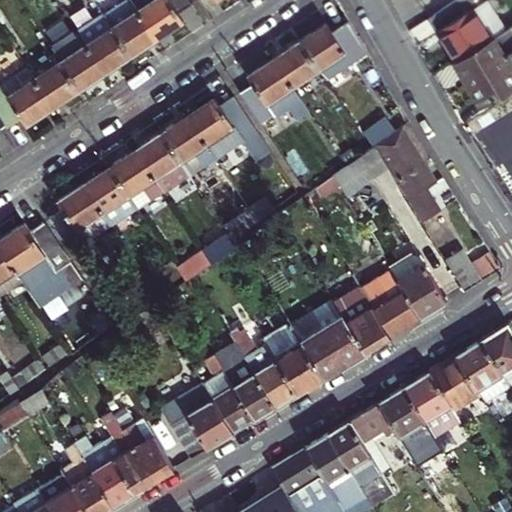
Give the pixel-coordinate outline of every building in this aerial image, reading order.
[(155,40),(129,0),(122,0),(102,13),(130,56),(143,48),(155,40)] [(191,6),(187,0),(129,0),(155,40),(169,31),(183,22),(178,15),(191,6)] [(468,0),(430,25),(438,38),(463,21),(474,13),(483,7),(478,0),(468,0)] [(116,64),(130,56),(102,13),(75,32),(83,44),(103,73),(116,64)] [(437,39),(442,47),(480,23),(474,13),(463,21),(438,38),(437,39)] [(299,44),(319,73),(325,82),(368,51),(350,21),(333,33),(327,25),(313,35),(299,44)] [(480,23),(442,47),(449,58),(455,69),(493,45),(480,23)] [(103,73),(83,44),(79,47),(69,31),(48,45),(58,60),(56,61),(76,90),(89,82),(103,73)] [(469,91),(482,113),(511,93),(511,32),(493,45),(455,69),(469,91)] [(295,91),(319,73),(299,44),(287,53),(275,62),(295,91)] [(63,99),(76,90),(56,61),(31,78),(50,107),(63,99)] [(270,108),(295,91),(275,62),(262,71),(250,80),(254,87),(242,95),(261,124),(274,115),(270,108)] [(50,107),(31,78),(24,67),(0,83),(0,117),(4,123),(17,115),(24,124),(37,116),(50,107)] [(302,102),(295,91),(270,108),(274,115),(278,119),(302,102)] [(231,129),(240,143),(256,132),(234,97),(218,107),(213,98),(200,107),(187,115),(206,145),(231,129)] [(161,132),(180,162),(206,145),(187,115),(174,124),(161,132)] [(395,123),(369,143),(376,154),(400,137),(403,135),(395,123)] [(216,159),(240,143),(231,129),(206,145),(215,157),(216,159)] [(134,149),(154,179),(180,162),(161,132),(147,141),(134,149)] [(386,178),(419,232),(437,222),(428,208),(437,203),(445,198),(440,188),(434,192),(400,137),(376,154),(372,156),(376,161),(386,178)] [(215,157),(206,145),(180,162),(187,173),(215,157)] [(127,196),(154,179),(134,149),(121,158),(108,167),(127,196)] [(386,178),(376,161),(334,187),(342,201),(344,204),(386,178)] [(187,173),(180,162),(154,179),(161,190),(187,173)] [(101,213),(127,196),(108,167),(95,175),(82,183),(101,213)] [(161,190),(154,179),(127,196),(135,207),(161,190)] [(60,207),(47,214),(70,250),(109,224),(101,213),(82,183),(69,192),(56,200),(60,207)] [(318,197),(326,211),(342,201),(334,187),(318,197)] [(135,207),(127,196),(101,213),(109,224),(135,207)] [(428,208),(437,222),(446,216),(437,203),(428,208)] [(232,243),(259,224),(249,209),(223,228),(226,233),(232,243)] [(7,232),(0,236),(0,250),(13,270),(20,281),(38,307),(79,280),(41,220),(25,230),(21,223),(7,232)] [(214,270),(239,253),(232,243),(226,233),(201,251),(214,270)] [(0,279),(13,270),(0,250),(0,279)] [(201,251),(175,269),(182,279),(188,289),(195,284),(214,270),(201,251)] [(167,257),(142,275),(157,297),(182,279),(175,269),(167,257)] [(460,257),(442,269),(461,300),(470,294),(480,288),(468,270),(460,257)] [(468,270),(480,288),(498,278),(486,259),(468,270)] [(396,287),(419,325),(430,318),(446,309),(416,261),(413,260),(388,275),(396,287)] [(0,294),(20,281),(13,270),(0,279),(0,294)] [(119,309),(112,314),(119,324),(157,297),(142,275),(112,297),(119,309)] [(370,313),(389,343),(405,334),(419,325),(396,287),(389,277),(360,295),(370,313)] [(360,297),(335,313),(341,322),(364,359),(377,351),(389,343),(370,313),(360,297)] [(234,302),(240,311),(248,307),(242,298),(234,302)] [(334,311),(292,338),(298,348),(321,385),(343,371),(364,359),(341,322),(335,313),(334,311)] [(109,327),(100,313),(86,322),(95,336),(109,327)] [(511,320),(499,329),(485,337),(511,380),(511,320)] [(269,358),(296,400),(310,392),(321,385),(298,348),(292,338),(287,329),(261,345),(265,351),(269,358)] [(236,335),(229,339),(232,344),(246,367),(274,413),(286,407),(296,400),(269,358),(265,351),(255,356),(243,337),(238,340),(236,335)] [(511,380),(485,337),(472,345),(459,353),(487,396),(511,380)] [(39,355),(51,373),(65,362),(53,344),(39,355)] [(232,344),(210,357),(221,374),(253,426),(264,420),(274,413),(246,367),(232,344)] [(487,396),(459,353),(446,361),(434,369),(461,413),(487,396)] [(210,376),(197,383),(232,440),(242,433),(253,426),(221,374),(210,357),(201,362),(210,376)] [(35,358),(12,374),(24,393),(47,376),(35,358)] [(12,374),(7,366),(0,370),(0,377),(14,400),(24,393),(12,374)] [(461,413),(434,369),(421,376),(408,384),(437,430),(463,415),(461,413)] [(60,379),(65,387),(77,380),(72,372),(60,379)] [(160,406),(194,462),(211,452),(232,440),(197,383),(160,406)] [(437,430),(408,384),(395,392),(381,400),(397,426),(411,447),(437,430)] [(48,408),(39,394),(19,409),(26,421),(48,408)] [(384,511),(402,500),(391,482),(368,443),(383,434),(397,426),(381,400),(356,416),(330,432),(357,475),(359,479),(374,503),(376,506),(379,511),(384,511)] [(111,407),(106,410),(111,418),(116,415),(111,407)] [(0,422),(0,437),(0,438),(26,421),(19,409),(0,422)] [(123,414),(111,421),(122,437),(153,487),(164,480),(173,475),(141,424),(132,429),(123,414)] [(113,446),(104,452),(113,466),(133,499),(145,492),(153,487),(122,437),(111,421),(110,418),(99,424),(110,443),(113,446)] [(366,511),(376,506),(374,503),(359,479),(357,475),(330,432),(305,447),(274,466),(284,482),(302,511),(366,511)] [(68,440),(73,448),(85,441),(79,433),(68,440)] [(368,443),(391,482),(407,473),(383,434),(368,443)] [(85,441),(73,448),(77,455),(92,479),(113,511),(125,504),(133,499),(113,466),(104,452),(102,448),(92,453),(85,441)] [(102,448),(104,452),(113,446),(110,443),(102,448)] [(72,467),(60,474),(62,478),(70,491),(83,511),(111,511),(113,511),(92,479),(77,455),(73,448),(64,454),(72,467)] [(45,508),(46,509),(71,493),(70,491),(62,478),(36,494),(44,506),(45,508)] [(302,511),(284,482),(266,493),(241,508),(243,511),(302,511)] [(83,511),(71,493),(46,509),(47,511),(83,511)] [(12,511),(47,511),(46,509),(45,508),(44,506),(36,494),(11,510),(12,511)]
